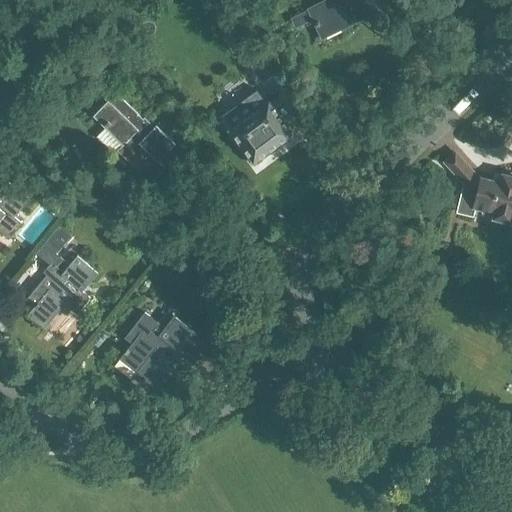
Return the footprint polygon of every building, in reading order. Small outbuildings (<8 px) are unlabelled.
[(311,9),(309,10),(314,22),(322,39),(381,12),(379,8),(375,0),(329,0),(311,8),(311,9)] [(277,70),(252,37),(249,33),(239,40),(267,78),(277,70)] [(109,100),(94,116),(107,129),(99,137),(115,152),(117,150),(151,182),(166,166),(160,160),(177,143),(157,124),(151,131),(143,124),(146,121),(113,90),(106,97),(109,100)] [(258,90),(225,114),(235,127),(233,129),(232,128),(231,129),(232,130),(254,160),(254,161),(255,162),(256,161),(293,134),(293,135),(294,134),(293,133),(270,102),(271,102),(270,101),(269,102),(267,103),(258,90)] [(24,101),(12,92),(6,101),(18,110),(24,101)] [(511,220),(511,175),(504,174),(502,182),(478,176),(456,152),(446,161),(465,182),(458,211),(475,214),(477,206),(497,211),(496,217),(511,220)] [(0,230),(9,238),(23,222),(15,216),(30,197),(10,180),(0,191),(0,230)] [(78,254),(70,263),(57,252),(71,235),(58,225),(38,250),(55,264),(54,266),(55,268),(49,275),(48,274),(27,300),(35,306),(27,315),(45,329),(65,303),(78,313),(91,297),(83,290),(99,271),(78,254)] [(169,265),(160,258),(154,266),(163,273),(169,265)] [(150,387),(174,357),(171,355),(177,347),(181,351),(197,331),(169,309),(160,321),(146,311),(125,337),(133,343),(131,346),(130,345),(125,352),(126,353),(121,359),(136,371),(134,374),(150,387)] [(93,339),(100,346),(109,334),(102,328),(93,339)] [(373,459),(359,467),(362,471),(376,463),(373,459)] [(363,487),(385,473),(388,472),(381,461),(381,460),(376,463),(362,471),(356,475),(363,487)]
